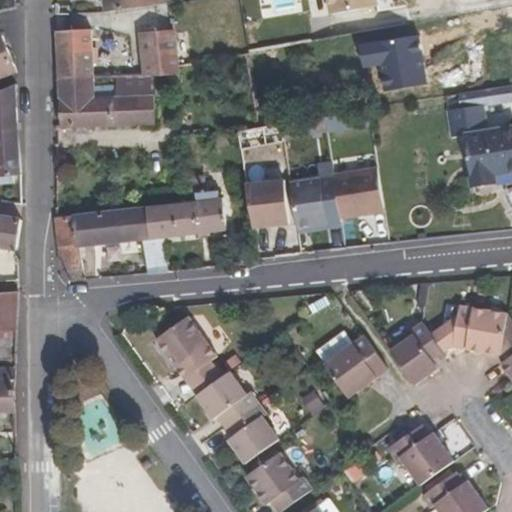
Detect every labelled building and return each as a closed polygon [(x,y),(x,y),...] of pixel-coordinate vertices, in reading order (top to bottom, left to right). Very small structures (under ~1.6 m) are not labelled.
[(105,0),(107,13),(144,8),(161,5),(176,3),(175,0),(105,0)] [(329,0),(332,17),(380,8),(378,0),(329,0)] [(94,44),(93,30),(57,33),(59,79),(95,78),(95,72),(94,44)] [(193,64),(191,32),(176,33),(179,66),(193,64)] [(179,66),(176,33),(142,36),(145,61),(147,77),(154,76),(168,76),(180,76),(179,66)] [(0,80),(17,73),(2,34),(0,34),(0,80)] [(110,71),(108,43),(94,44),(95,72),(110,71)] [(137,77),(136,61),(125,62),(126,77),(137,77)] [(147,77),(145,61),(136,61),(137,77),(147,77)] [(126,77),(118,77),(118,87),(118,98),(153,96),(154,76),(147,77),(137,77),(126,77)] [(181,87),(180,76),(168,76),(170,87),(181,87)] [(118,98),(96,98),(96,87),(95,78),(59,79),(62,129),(76,128),(89,128),(157,126),(156,96),(153,96),(118,98)] [(0,127),(19,126),(17,87),(0,92),(0,127)] [(118,87),(96,87),(96,98),(118,98),(118,87)] [(496,176),(511,173),(511,127),(493,131),(490,105),(492,105),(489,89),(459,94),(461,105),(454,106),(459,135),(466,135),(474,189),(498,186),(496,176)] [(21,176),(19,126),(0,127),(0,184),(13,184),(13,177),(21,176)] [(378,169),(335,176),(341,219),(384,212),(378,169)] [(208,194),(206,178),(189,179),(191,195),(198,195),(208,194)] [(321,181),(292,185),(299,228),(328,224),(321,181)] [(285,182),(247,185),(255,229),(290,225),(285,182)] [(208,194),(198,195),(199,203),(220,200),(219,192),(208,194)] [(199,203),(150,208),(153,240),(165,238),(228,231),(225,199),(220,200),(199,203)] [(153,240),(150,208),(138,210),(141,241),(145,241),(153,240)] [(138,210),(56,219),(60,264),(66,271),(83,269),(84,269),(82,248),(141,241),(138,210)] [(0,246),(18,250),(22,220),(0,216),(0,246)] [(169,273),(165,238),(153,240),(145,241),(150,275),(169,273)] [(84,282),(83,269),(66,271),(74,283),(84,282)] [(0,293),(0,332),(19,333),(20,292),(0,293)] [(509,315),(461,307),(459,315),(454,347),(466,349),(502,355),(509,315)] [(445,353),(454,347),(459,315),(432,335),(445,353)] [(511,357),(511,319),(509,315),(502,355),(506,361),(511,357)] [(158,341),(186,381),(213,362),(219,358),(190,317),(158,341)] [(416,335),(392,352),(416,385),(439,368),(436,365),(448,357),(445,353),(432,335),(424,323),(413,331),(416,335)] [(318,352),(326,365),(353,346),(345,334),(318,352)] [(390,370),(366,336),(353,346),(326,365),(350,399),(390,370)] [(511,357),(506,361),(502,364),(511,377),(511,357)] [(198,396),(224,377),(213,362),(186,381),(198,396)] [(0,413),(17,414),(16,401),(17,370),(0,369),(0,413)] [(224,377),(198,396),(215,421),(219,418),(226,427),(260,403),(253,393),(249,396),(231,372),(224,377)] [(303,399),(315,415),(327,405),(314,390),(303,399)] [(267,414),(260,403),(226,427),(234,438),(230,441),(246,465),(280,440),(264,417),(267,414)] [(451,449),(467,443),(458,419),(442,425),(451,449)] [(431,436),(423,426),(389,449),(397,461),(401,458),(421,486),(455,462),(435,433),(431,436)] [(351,456),(359,450),(351,438),(342,444),(351,456)] [(282,454),(248,478),(268,506),(272,503),(278,511),(282,511),(313,490),(306,480),(302,483),(282,454)] [(465,484),(457,473),(423,497),(431,508),(435,505),(440,511),(484,511),(489,509),(469,481),(465,484)]
